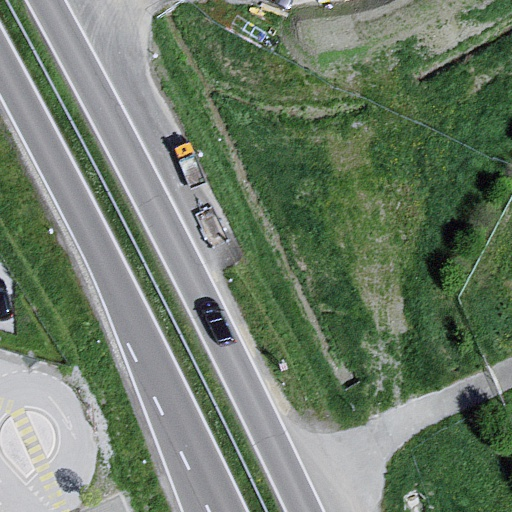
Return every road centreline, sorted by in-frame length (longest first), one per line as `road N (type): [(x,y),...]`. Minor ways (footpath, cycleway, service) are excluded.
road 1 (secondary): [(303,511),(46,0)]
road 2 (secondary): [(0,65),(96,245),(217,511)]
